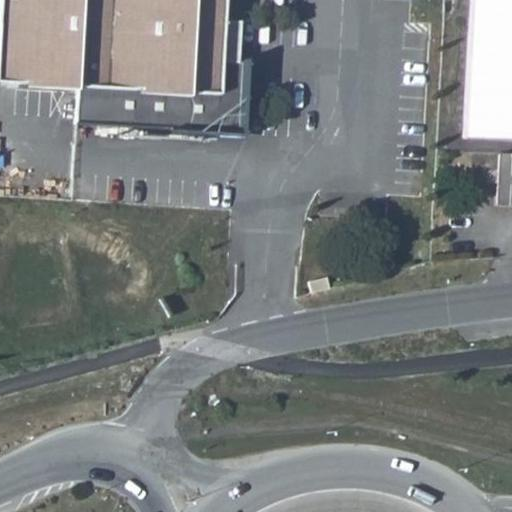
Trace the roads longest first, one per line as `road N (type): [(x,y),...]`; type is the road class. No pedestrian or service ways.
road 1 (unclassified): [(511,300),(442,306),(183,364),(133,425),(131,456)]
road 2 (unknown): [(12,91),(15,117),(64,142),(275,167)]
road 3 (primary): [(474,511),(449,490),(380,467),(313,468),(245,489)]
road 4 (unknown): [(275,167),(341,130),(355,102),(365,0)]
road 5 (unclassified): [(0,487),(66,457),(131,456)]
